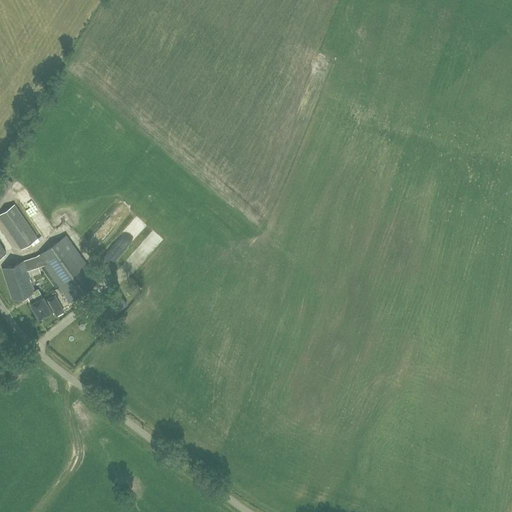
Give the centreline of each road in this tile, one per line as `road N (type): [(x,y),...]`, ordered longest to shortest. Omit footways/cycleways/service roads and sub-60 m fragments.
road 1 (unclassified): [(248,511),(73,380),(0,299)]
road 2 (track): [(37,511),(73,462),(70,377),(119,323)]
